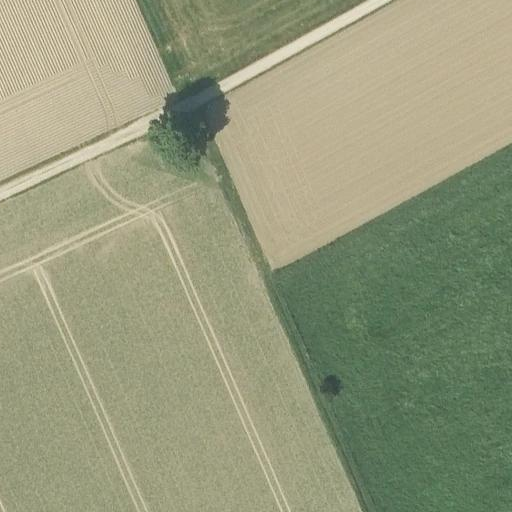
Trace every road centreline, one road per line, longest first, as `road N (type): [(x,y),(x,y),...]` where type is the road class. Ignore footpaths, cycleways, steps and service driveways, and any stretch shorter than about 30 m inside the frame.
road 1 (track): [(418,0),(196,125),(0,214)]
road 2 (track): [(207,119),(360,511)]
road 3 (track): [(145,0),(199,123)]
